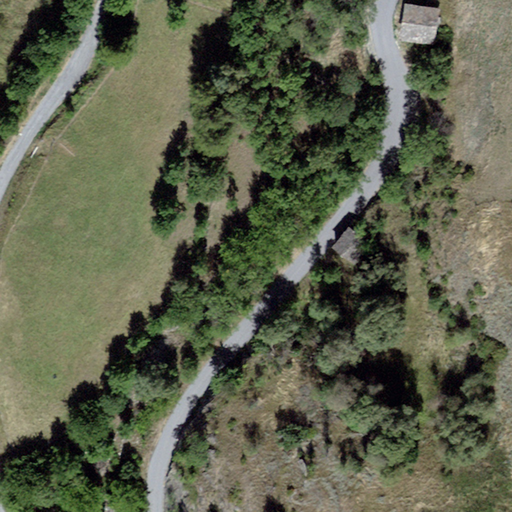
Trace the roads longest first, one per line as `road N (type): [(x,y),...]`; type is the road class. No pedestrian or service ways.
road 1 (unclassified): [(164,511),(167,462),(264,317),(397,160),(380,0)]
road 2 (unclassified): [(0,208),(47,115),(92,55),(109,0)]
